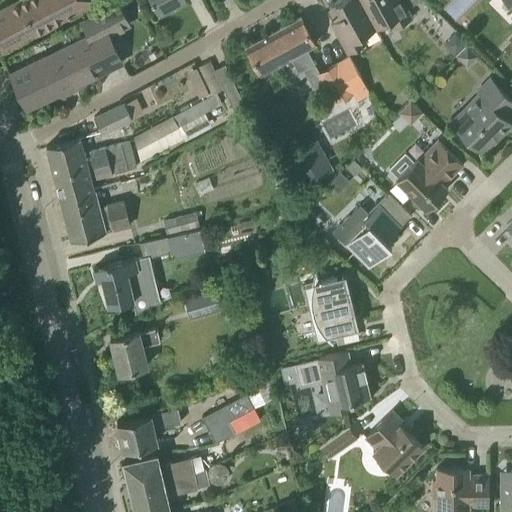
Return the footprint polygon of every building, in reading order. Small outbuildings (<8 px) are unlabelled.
[(13,0),(0,7),(0,52),(93,3),(91,0),(13,0)] [(152,0),(158,12),(180,0),(152,0)] [(362,34),(376,27),(361,0),(337,0),(335,2),(342,15),(331,21),(348,52),(367,42),(362,34)] [(393,27),(412,17),(402,0),(361,0),(376,27),(389,20),(393,27)] [(88,35),(10,73),(26,108),(123,61),(109,34),(129,24),(117,2),(81,20),(88,35)] [(298,71),(302,68),(312,63),(304,49),(315,43),(300,16),(247,45),(261,72),(290,56),(298,71)] [(467,43),(456,54),(467,65),(478,54),(467,43)] [(329,95),(348,85),(352,93),(366,85),(349,53),(336,60),(336,61),(319,71),(316,72),(325,87),(329,95)] [(210,60),(198,65),(211,94),(217,91),(222,88),(210,60)] [(248,113),(233,81),(225,63),(214,68),(223,86),(238,118),(248,113)] [(451,119),(461,129),(461,131),(471,141),(473,141),(483,151),(497,137),(498,137),(506,128),(511,122),(505,115),(511,107),(511,98),(490,77),(477,89),(479,91),(451,119)] [(222,102),(217,91),(133,136),(137,147),(177,124),(183,137),(209,123),(227,114),(222,102)] [(423,111),(410,98),(398,110),(410,123),(423,111)] [(124,102),(121,103),(94,116),(102,133),(132,119),(124,102)] [(85,158),(79,136),(46,145),(54,176),(120,156),(117,143),(90,151),(91,156),(85,158)] [(317,138),(286,156),(303,185),(334,168),(317,138)] [(401,184),(413,195),(411,197),(412,201),(415,205),(416,206),(421,207),(423,204),(426,208),(448,186),(443,182),(463,163),(438,138),(418,157),(417,156),(395,178),(401,184)] [(62,205),(95,195),(91,179),(136,166),(129,140),(117,143),(120,156),(54,176),(62,205)] [(354,173),(362,166),(353,158),(346,165),(354,173)] [(345,242),(368,266),(391,243),(387,238),(411,214),(389,191),(363,216),(367,220),(345,242)] [(95,195),(62,205),(71,239),(130,223),(124,199),(98,207),(95,195)] [(196,210),(163,219),(166,233),(200,224),(196,210)] [(200,227),(167,235),(140,241),(144,257),(171,250),(204,242),(200,227)] [(108,304),(131,298),(134,310),(134,312),(155,302),(146,265),(138,267),(135,256),(107,263),(93,267),(96,278),(102,276),(108,304)] [(313,279),(313,281),(304,283),(312,319),(310,320),(314,337),(317,336),(325,334),(327,335),(332,340),(333,338),(327,334),(356,327),(353,316),(355,315),(348,283),(345,284),(343,273),(314,280),(317,273),(316,272),(313,279)] [(227,306),(220,287),(184,299),(191,318),(227,306)] [(110,337),(118,371),(147,364),(142,344),(160,340),(157,326),(139,330),(110,337)] [(362,359),(357,361),(351,362),(348,349),(295,362),(300,384),(321,379),(329,412),(353,406),(352,399),(371,395),(362,359)] [(263,372),(242,384),(246,392),(253,405),(275,394),(263,372)] [(246,392),(227,402),(202,416),(210,430),(230,420),(235,417),(254,406),(253,405),(246,392)] [(123,444),(123,448),(157,440),(154,427),(181,421),(177,406),(117,420),(120,433),(118,436),(119,443),(123,444)] [(373,449),(388,465),(396,473),(423,446),(402,425),(405,422),(392,409),(365,435),(376,446),(373,449)] [(230,420),(210,430),(216,442),(236,431),(230,420)] [(357,437),(348,424),(319,445),(328,458),(357,437)] [(283,433),(273,438),(278,449),(288,444),(283,433)] [(200,454),(190,456),(165,462),(166,469),(161,471),(157,452),(123,460),(130,487),(194,471),(204,468),(200,454)] [(204,468),(194,471),(198,487),(209,484),(205,467),(204,468)] [(469,473),(469,467),(437,467),(436,479),(433,479),(433,495),(437,495),(436,507),(469,507),(469,504),(489,504),(489,473),(469,473)] [(511,511),(511,468),(510,470),(501,470),(500,511),(511,511)] [(198,487),(194,471),(130,487),(135,511),(150,511),(169,507),(165,487),(170,486),(172,493),(198,487)] [(305,511),(302,498),(287,501),(289,511),(305,511)]
